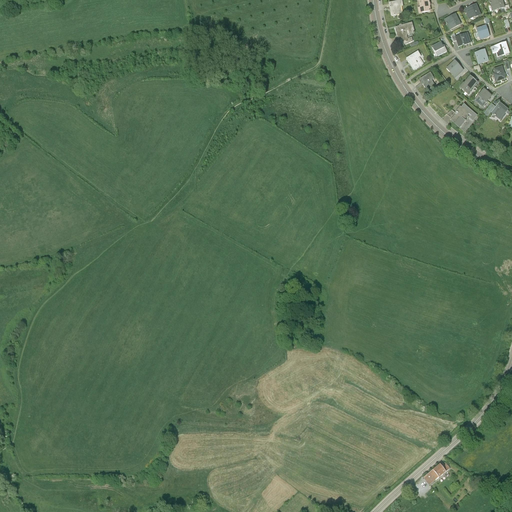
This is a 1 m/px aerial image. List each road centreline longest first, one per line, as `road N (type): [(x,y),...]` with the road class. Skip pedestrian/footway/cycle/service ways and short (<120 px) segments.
road 1 (track): [(168,201),(230,109),(317,64),(330,0)]
road 2 (secondary): [(511,170),(458,144),(416,104),(389,60),(373,0)]
road 3 (secondary): [(376,511),(483,412),(511,355)]
